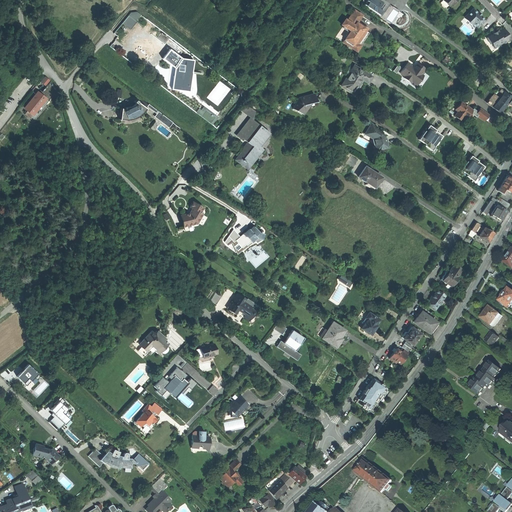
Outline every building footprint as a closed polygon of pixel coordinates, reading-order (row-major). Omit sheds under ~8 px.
[(383,12),(389,4),(382,0),(365,0),(367,1),(364,5),(380,16),(383,12)] [(472,23),(477,27),(484,20),(481,17),(481,16),(480,15),(479,15),(478,14),(478,13),(477,12),(476,12),(473,9),(465,17),(465,19),(471,24),(472,23)] [(361,15),(354,10),(348,19),(343,26),(349,30),(349,29),(350,30),(343,40),(353,47),(356,42),(358,44),(366,33),(364,32),(365,30),(367,28),(356,21),(360,15),(361,15)] [(131,13),(122,23),(129,29),(140,15),(137,12),(131,13)] [(358,20),(361,15),(360,15),(356,21),(367,28),(368,27),(358,20)] [(369,33),(365,30),(364,32),(366,33),(358,44),(356,42),(353,47),(343,40),(342,42),(356,51),(369,33)] [(511,40),(507,33),(505,34),(503,30),(501,31),(499,32),(499,31),(495,33),(496,33),(494,35),(493,34),(487,38),(490,43),(491,43),(494,48),(494,47),(500,44),(503,43),(504,44),(511,40)] [(192,76),(194,60),(182,59),(170,50),(163,59),(176,68),(175,76),(174,76),(172,89),(184,91),(184,88),(190,88),(192,76)] [(413,66),(408,63),(400,73),(404,76),(403,77),(410,82),(411,81),(413,82),(416,85),(421,79),(419,78),(423,72),(422,71),(424,68),(421,66),(418,64),(415,67),(413,68),(412,67),(413,66)] [(371,77),(354,66),(341,86),(352,93),(358,84),(361,79),(367,83),(371,77)] [(50,81),(45,77),(40,82),(46,86),(50,81)] [(49,101),(57,91),(50,81),(46,86),(40,94),(46,99),(49,101)] [(508,103),(511,98),(505,92),(504,93),(502,95),(500,98),(498,101),(505,107),(508,103)] [(46,99),(40,94),(38,96),(36,94),(25,108),(33,115),(46,99)] [(299,98),(293,109),(303,115),(307,108),(306,107),(307,106),(308,107),(308,106),(307,106),(310,101),(312,101),(313,102),(316,102),(316,101),(315,97),(314,94),(299,98)] [(500,113),(505,107),(498,101),(491,96),(486,102),(500,113)] [(140,104),(136,102),(135,103),(134,105),(131,108),(130,107),(126,108),(126,109),(121,109),(120,120),(120,119),(126,120),(130,120),(133,119),(135,118),(138,117),(140,115),(143,113),(144,112),(146,109),(145,108),(140,104)] [(470,113),(472,110),(468,107),(461,102),(456,110),(458,112),(455,116),(460,120),(464,116),(466,118),(470,113)] [(249,118),(251,119),(252,120),(254,111),(246,104),(241,111),(249,118)] [(158,111),(149,105),(148,106),(157,113),(158,111)] [(217,119),(203,108),(198,114),(212,125),(217,119)] [(488,115),(480,108),(477,112),(473,109),(472,110),(470,113),(476,117),(477,116),(483,121),(488,115)] [(173,123),(158,111),(157,113),(155,115),(170,126),(173,123)] [(238,136),(251,119),(249,118),(236,136),(241,140),(242,139),(238,136)] [(252,120),(251,119),(238,136),(242,139),(247,142),(248,143),(236,160),(239,162),(239,163),(242,166),(245,162),(246,162),(247,162),(249,163),(253,157),(254,158),(256,155),(257,156),(258,154),(259,154),(263,149),(259,146),(269,133),(252,120)] [(371,124),(366,132),(372,136),(376,150),(388,148),(385,137),(383,136),(382,132),(379,129),(377,127),(371,124)] [(436,130),(429,125),(426,129),(427,129),(425,131),(418,140),(425,144),(424,146),(431,151),(438,142),(437,141),(439,139),(439,140),(442,136),(435,131),(436,130)] [(248,143),(247,142),(243,147),(244,148),(234,160),(248,170),(264,150),(263,149),(259,154),(258,154),(257,156),(256,155),(254,158),(253,157),(249,163),(247,162),(246,162),(245,162),(242,166),(239,163),(239,162),(236,160),(248,143)] [(357,160),(350,156),(345,163),(352,168),(357,160)] [(478,161),(471,156),(468,159),(469,159),(467,162),(467,161),(460,170),(467,175),(466,176),(473,181),(476,177),(480,172),(479,172),(481,170),(484,167),(477,162),(478,161)] [(381,177),(365,167),(358,177),(367,183),(367,182),(374,187),(378,182),(381,177)] [(511,179),(506,176),(500,187),(504,189),(509,192),(511,188),(511,179)] [(509,204),(499,198),(497,201),(496,204),(497,205),(505,210),(509,204)] [(493,202),(490,200),(483,212),(486,214),(493,202)] [(203,208),(193,202),(190,207),(192,208),(189,213),(180,216),(182,221),(183,227),(197,224),(202,214),(200,212),(203,208)] [(505,210),(497,205),(491,214),(494,216),(493,217),(497,220),(497,218),(500,220),(503,216),(506,211),(505,210)] [(479,224),(476,222),(470,230),(474,233),(479,224)] [(261,240),(263,234),(259,232),(254,226),(250,230),(249,229),(240,237),(233,230),(228,236),(231,239),(234,242),(235,241),(242,248),(246,245),(250,242),(251,243),(256,238),(261,240)] [(493,232),(484,227),(478,237),(488,242),(490,237),(493,232)] [(482,253),(473,247),(470,253),(479,258),(482,253)] [(462,269),(453,264),(449,271),(447,270),(441,279),(446,283),(451,286),(458,277),(457,276),(462,269)] [(460,278),(458,277),(451,286),(446,283),(443,287),(450,292),(456,283),(460,278)] [(511,289),(509,287),(506,292),(505,291),(503,294),(501,297),(502,297),(499,301),(509,309),(511,304),(511,289)] [(445,296),(437,290),(431,297),(430,299),(426,304),(434,310),(438,305),(439,305),(441,302),(441,301),(445,296)] [(221,297),(214,291),(208,299),(216,304),(221,297)] [(246,299),(237,294),(227,309),(234,314),(237,309),(241,311),(245,314),(242,318),(248,322),(253,315),(254,315),(257,311),(255,309),(245,303),(247,300),(246,299)] [(247,298),(246,299),(247,300),(245,303),(255,309),(257,306),(247,298)] [(502,316),(490,306),(486,310),(483,315),(482,315),(481,316),(481,317),(481,318),(481,319),(482,319),(482,320),(483,320),(484,320),(491,326),(497,318),(500,320),(502,316)] [(357,318),(363,321),(365,317),(368,312),(363,309),(357,318)] [(436,322),(421,311),(413,322),(428,333),(433,326),(436,322)] [(365,317),(376,325),(380,320),(368,312),(365,317)] [(376,325),(365,317),(363,321),(365,323),(361,329),(371,335),(371,334),(372,335),(374,331),(373,331),(375,328),(377,326),(376,325)] [(296,359),(300,354),(294,351),(303,338),(292,330),(288,335),(284,332),(286,328),(278,322),(273,329),(286,338),(283,343),(280,341),(276,347),(279,349),(280,348),(283,350),(285,351),(287,349),(292,353),(291,355),(296,359)] [(345,330),(333,322),(322,338),(336,347),(339,343),(342,339),(340,338),(345,330)] [(435,328),(433,326),(428,333),(432,336),(434,332),(437,329),(435,328)] [(420,334),(411,327),(406,334),(404,333),(401,337),(412,345),(416,339),(420,334)] [(155,333),(152,331),(139,345),(145,350),(150,345),(155,350),(158,354),(168,344),(162,338),(161,337),(160,338),(158,336),(159,335),(156,332),(155,333)] [(499,337),(492,332),(489,335),(485,340),(493,346),(499,337)] [(411,345),(405,341),(401,347),(404,349),(407,351),(411,345)] [(215,349),(213,344),(206,346),(205,344),(199,346),(203,358),(217,354),(215,349)] [(51,357),(51,356),(53,355),(54,354),(54,352),(54,351),(53,351),(52,350),(46,345),(46,347),(45,347),(44,347),(43,347),(43,348),(44,349),(45,350),(48,354),(47,355),(48,356),(50,357),(51,357)] [(403,359),(406,355),(399,351),(396,348),(395,349),(393,352),(389,359),(395,363),(396,362),(400,364),(403,359)] [(418,359),(421,356),(415,351),(412,355),(418,359)] [(161,377),(162,378),(155,386),(160,390),(159,392),(161,394),(165,397),(169,393),(175,386),(181,390),(185,386),(189,390),(192,386),(191,386),(193,384),(188,379),(186,381),(183,378),(182,377),(184,375),(179,371),(180,370),(176,367),(177,366),(171,361),(177,354),(158,374),(161,377)] [(186,362),(177,354),(171,361),(177,366),(176,367),(180,370),(186,362)] [(469,387),(480,395),(487,387),(490,389),(493,384),(497,380),(495,378),(497,376),(500,372),(502,370),(491,361),(489,364),(486,367),(479,376),(478,375),(469,387)] [(38,374),(28,364),(23,370),(24,370),(22,372),(21,371),(16,376),(26,386),(38,374)] [(160,395),(161,394),(159,392),(160,390),(155,386),(162,378),(161,377),(153,386),(159,391),(157,392),(160,395)] [(189,378),(188,379),(193,384),(191,386),(192,386),(189,390),(185,386),(181,390),(175,386),(169,393),(174,398),(179,392),(181,393),(185,389),(188,392),(193,386),(192,386),(195,383),(189,378)] [(384,386),(372,378),(368,385),(368,384),(364,389),(358,399),(363,403),(362,404),(368,408),(373,401),(376,402),(381,394),(380,393),(384,386)] [(391,390),(384,386),(380,393),(381,394),(376,402),(373,401),(368,408),(362,404),(363,403),(358,399),(356,402),(373,414),(391,390)] [(242,400),(239,397),(234,402),(233,401),(230,404),(230,416),(236,416),(242,410),(242,409),(247,404),(242,400)] [(65,401),(61,398),(49,410),(52,413),(51,415),(53,418),(49,421),(59,430),(70,419),(68,417),(70,415),(66,411),(68,409),(63,404),(65,401)] [(159,407),(154,403),(151,406),(148,404),(142,411),(143,413),(136,422),(141,426),(144,423),(148,426),(152,421),(154,423),(157,419),(151,414),(153,412),(157,415),(161,409),(159,407)] [(223,422),(226,430),(244,426),(242,418),(223,422)] [(511,424),(509,422),(501,433),(511,441),(511,424)] [(306,460),(316,432),(300,426),(290,455),(306,460)] [(209,440),(209,437),(204,436),(204,432),(198,432),(198,436),(192,436),(191,446),(202,447),(202,449),(208,449),(209,440)] [(51,464),(59,456),(51,448),(50,450),(46,449),(45,450),(44,450),(43,449),(43,446),(35,444),(32,455),(40,457),(41,455),(44,456),(51,464)] [(148,464),(149,464),(133,448),(130,449),(130,455),(128,455),(128,454),(127,453),(126,452),(125,452),(124,453),(123,454),(121,454),(119,453),(119,452),(113,449),(112,451),(109,449),(106,452),(108,453),(105,457),(100,453),(95,449),(88,456),(98,466),(101,461),(106,464),(108,461),(112,463),(112,465),(119,467),(119,465),(125,466),(125,465),(131,465),(131,463),(135,463),(142,470),(148,464)] [(392,480),(364,458),(354,471),(383,493),(385,489),(389,484),(392,480)] [(238,462),(235,460),(227,467),(229,468),(219,477),(222,481),(221,482),(224,486),(225,484),(229,481),(231,483),(234,480),(234,481),(238,485),(243,480),(236,472),(234,474),(233,472),(240,465),(238,462)] [(296,468),(303,475),(306,472),(299,465),(296,468)] [(291,469),(288,472),(298,482),(301,479),(304,475),(303,475),(296,468),(294,466),(291,469)] [(32,470),(26,474),(35,484),(41,479),(32,470)] [(279,479),(280,480),(286,487),(294,479),(298,483),(298,482),(288,472),(287,473),(286,472),(279,479)] [(150,488),(155,494),(157,495),(161,491),(167,485),(159,478),(150,488)] [(280,480),(269,491),(275,499),(287,487),(286,487),(280,480)] [(511,481),(501,495),(507,500),(511,494),(511,481)] [(30,503),(22,484),(15,487),(18,496),(12,498),(12,499),(9,500),(6,501),(7,504),(0,506),(0,511),(17,511),(17,510),(25,506),(25,505),(30,503)] [(157,495),(155,494),(153,496),(154,498),(151,501),(147,505),(148,506),(145,510),(147,511),(156,511),(161,507),(165,511),(170,506),(167,502),(170,499),(161,491),(157,495)] [(269,493),(260,500),(264,505),(264,506),(267,504),(269,507),(271,506),(276,502),(269,493)] [(508,510),(511,504),(511,503),(507,500),(501,495),(487,511),(497,511),(499,511),(503,505),(508,510)] [(317,503),(316,503),(313,507),(310,511),(309,511),(327,511),(328,511),(325,510),(327,508),(326,505),(323,503),(320,503),(319,505),(317,503)]
